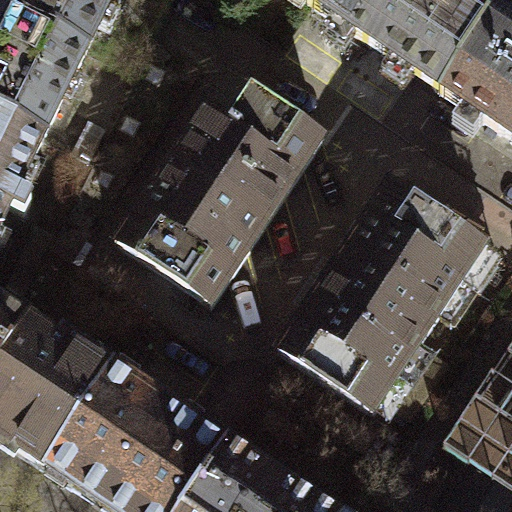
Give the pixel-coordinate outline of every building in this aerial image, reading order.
[(0,0),(0,10),(87,53),(111,0),(0,0)] [(313,0),(309,7),(426,86),(440,96),(501,6),(492,0),(313,0)] [(511,13),(501,6),(440,96),(511,143),(511,13)] [(0,10),(0,118),(43,140),(87,53),(0,10)] [(115,244),(209,304),(315,137),(221,77),(115,244)] [(0,224),(6,212),(22,220),(30,202),(16,195),(43,140),(0,118),(0,224)] [(279,356),(375,420),(463,287),(481,299),(499,271),(479,258),(485,250),(391,188),(279,356)] [(0,372),(27,331),(0,315),(0,372)] [(0,372),(0,442),(42,471),(109,371),(62,340),(56,350),(27,331),(0,372)] [(511,351),(445,452),(511,495),(511,351)] [(104,511),(183,511),(226,449),(204,435),(109,371),(42,471),(104,511)] [(183,511),(319,511),(226,449),(183,511)]
